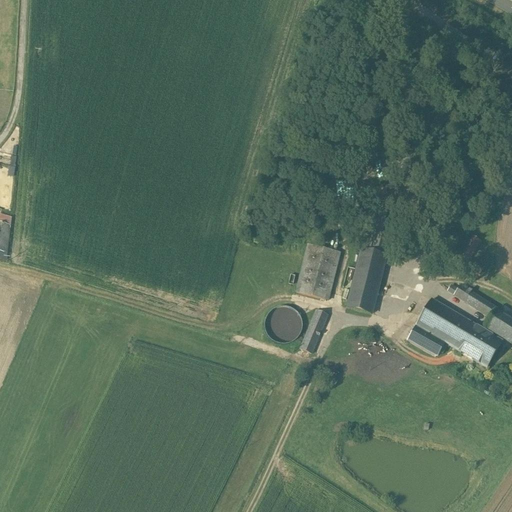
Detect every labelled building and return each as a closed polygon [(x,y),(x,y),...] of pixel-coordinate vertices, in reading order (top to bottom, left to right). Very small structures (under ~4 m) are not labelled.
[(398,210),(380,205),(368,252),(385,257),(398,210)] [(439,217),(426,218),(428,242),(438,241),(437,232),(439,232),(439,217)] [(471,236),(456,261),(479,275),(483,267),(469,258),(480,241),(471,236)] [(339,254),(308,246),(296,293),(327,301),(339,254)] [(368,252),(360,251),(346,307),(371,314),(385,257),(368,252)] [(497,309),(460,285),(453,296),(490,319),(495,311),(497,309)] [(467,322),(431,300),(407,341),(435,357),(443,343),(454,349),(467,322)] [(287,307),(283,307),(279,307),(277,308),(274,309),(272,311),(270,312),(268,314),(267,315),(266,317),(265,318),(265,320),(264,322),(264,324),(264,326),(264,329),(265,331),(265,332),(266,334),(267,336),(269,338),(270,340),(271,341),(272,342),(274,343),(276,344),(278,344),(281,345),(284,345),(287,344),(289,344),(291,343),(293,342),(294,341),(295,340),(297,338),(299,336),(300,333),(301,331),(301,329),(302,326),(301,323),(301,322),(300,319),(299,317),(298,315),(297,313),(295,312),(294,311),(292,309),(290,308),(287,307)] [(327,315),(316,311),(300,350),(311,354),(327,315)] [(511,321),(495,311),(490,319),(484,328),(511,345),(511,342),(511,321)] [(501,342),(467,322),(454,349),(486,368),(501,342)]
